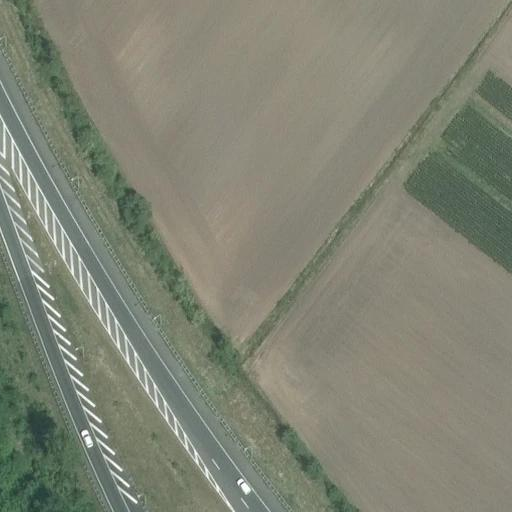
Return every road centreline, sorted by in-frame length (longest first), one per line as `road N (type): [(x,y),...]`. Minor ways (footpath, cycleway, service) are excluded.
road 1 (motorway): [(250,511),(70,231),(0,97)]
road 2 (motorway): [(117,511),(0,206)]
